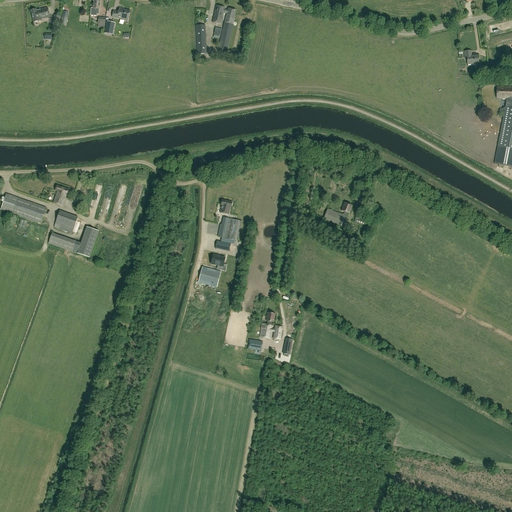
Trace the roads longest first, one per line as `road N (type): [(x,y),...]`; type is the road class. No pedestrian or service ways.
road 1 (unclassified): [(511,245),(375,167),(335,153),(270,154),(181,184),(139,161),(0,173)]
road 2 (unclassified): [(511,10),(398,32),(268,0)]
